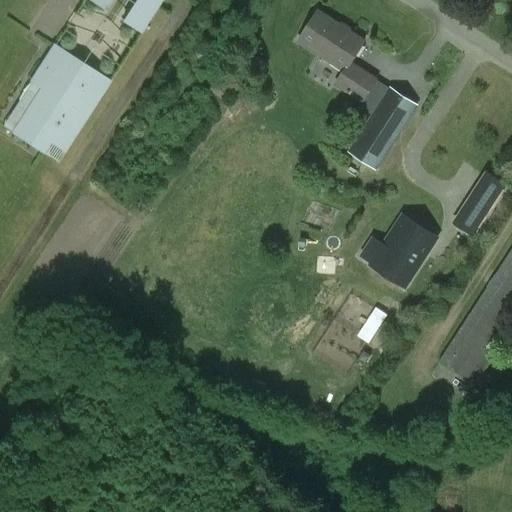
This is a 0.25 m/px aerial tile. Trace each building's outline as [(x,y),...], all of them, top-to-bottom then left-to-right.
[(90,0),(104,8),(108,0),(90,0)] [(134,0),(123,0),(117,11),(125,16),(135,0),(134,0)] [(160,0),(136,0),(123,22),(140,32),(160,0)] [(378,80),(351,63),(364,42),(318,13),(299,42),(344,71),(334,86),(363,105),(378,80)] [(75,60),(53,46),(51,49),(54,51),(45,65),(42,63),(30,82),(40,88),(19,122),(27,127),(26,128),(64,152),(109,82),(87,68),(86,70),(74,62),(75,60)] [(390,89),(349,152),(376,169),(417,106),(390,89)] [(489,211),(473,200),(456,224),(472,235),(489,211)] [(404,288),(437,237),(403,215),(370,266),(404,288)] [(511,250),(439,363),(475,387),(511,329),(511,250)]
